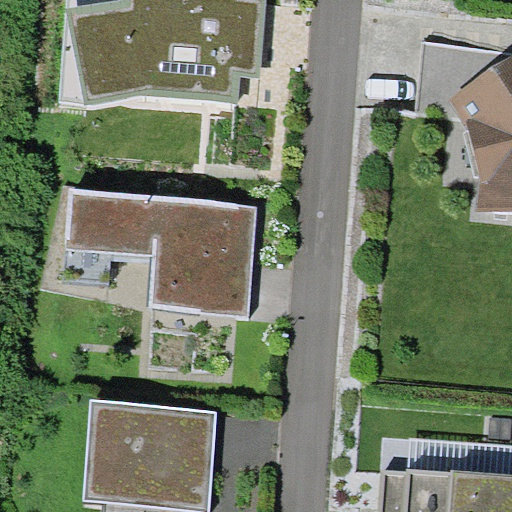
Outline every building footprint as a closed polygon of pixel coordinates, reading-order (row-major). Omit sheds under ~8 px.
[(265,0),(67,0),(59,103),(86,104),(97,104),(142,95),(239,101),(243,75),(259,76),(265,0)] [(511,218),(511,57),(416,48),(409,117),(461,122),(484,157),(478,215),(511,218)] [(259,213),(73,211),(72,270),(149,271),(148,320),(257,322),(259,213)] [(91,401),(83,500),(208,510),(216,411),(91,401)] [(511,511),(511,485),(378,477),(375,511),(511,511)]
